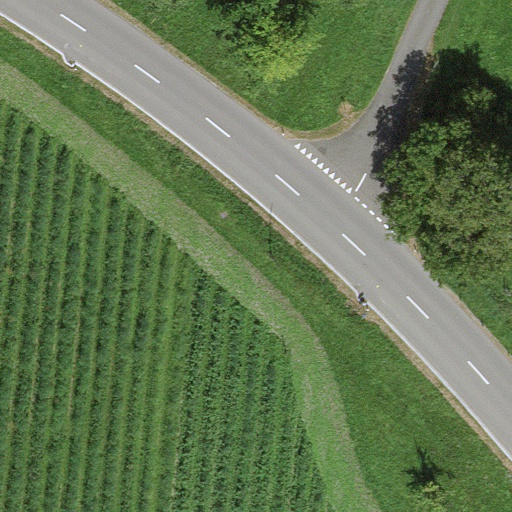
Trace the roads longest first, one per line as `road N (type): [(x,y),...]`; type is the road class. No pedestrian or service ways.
road 1 (tertiary): [(24,0),(175,99),(340,228),(511,410)]
road 2 (track): [(340,228),(441,0)]
